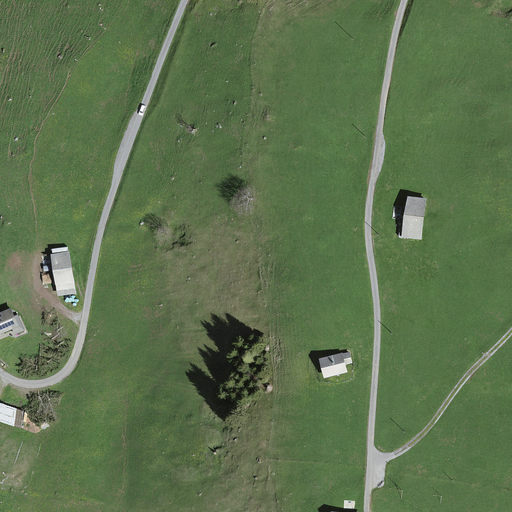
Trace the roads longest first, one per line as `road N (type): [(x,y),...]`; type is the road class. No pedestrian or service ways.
road 1 (unclassified): [(404,0),(366,226),(377,329),(367,511)]
road 2 (unclassified): [(0,369),(39,384),(56,379),(75,356),(104,216),(185,0)]
